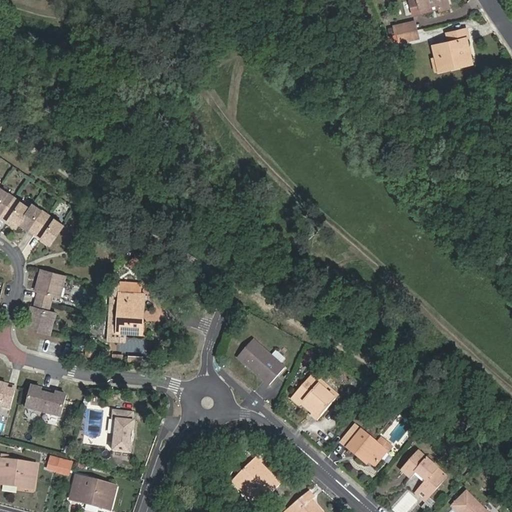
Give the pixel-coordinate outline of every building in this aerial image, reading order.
[(410,0),(414,16),(422,14),(420,8),(439,4),(440,10),(449,8),(447,0),(410,0)] [(422,14),(440,10),(439,4),(420,8),(422,14)] [(402,36),(414,33),(412,24),(397,28),(399,37),(402,36)] [(459,62),(460,66),(471,64),(466,39),(469,38),(467,29),(447,33),(449,42),(434,46),(436,56),(440,71),(450,69),(449,65),(459,62)] [(421,39),(419,31),(414,33),(402,36),(403,44),(421,39)] [(434,72),(440,71),(436,56),(431,58),(434,72)] [(30,208),(0,187),(0,215),(17,227),(20,223),(51,244),(64,226),(32,204),(30,208)] [(61,297),(66,276),(42,269),(39,279),(42,280),(39,291),(35,307),(32,318),(29,318),(26,327),(51,334),(56,312),(50,310),(54,295),(61,297)] [(120,283),(120,292),(142,293),(142,283),(120,283)] [(120,292),(119,315),(138,321),(144,323),(144,321),(140,321),(142,293),(120,292)] [(138,321),(119,315),(118,332),(144,333),(144,323),(138,321)] [(285,368),(280,364),(271,355),(254,339),(238,357),(269,385),(285,368)] [(271,355),(280,364),(285,358),(276,350),(271,355)] [(318,384),(322,381),(322,380),(314,373),(291,399),(299,406),(301,404),(304,401),(314,411),(311,414),(310,415),(317,421),(336,399),(318,384)] [(339,396),(322,381),(318,384),(336,399),(339,396)] [(0,406),(11,409),(17,387),(0,382),(0,406)] [(67,395),(32,386),(27,408),(61,417),(67,395)] [(301,404),(311,414),(314,411),(304,401),(301,404)] [(132,431),(136,432),(137,421),(135,421),(137,412),(115,409),(114,419),(118,419),(114,451),(134,452),(135,441),(131,440),(132,431)] [(356,451),(369,461),(374,466),(387,452),(356,426),(341,443),(354,454),(356,451)] [(366,464),(369,461),(356,451),(354,454),(366,464)] [(418,490),(428,498),(448,476),(419,451),(401,471),(410,479),(416,473),(425,482),(418,490)] [(57,471),(60,459),(51,456),(47,468),(57,471)] [(258,466),(260,463),(262,462),(257,457),(235,478),(251,495),(249,498),(257,506),(281,483),(267,469),(264,472),(258,466)] [(38,464),(0,458),(0,481),(23,485),(22,487),(34,489),(38,464)] [(73,463),(60,459),(57,471),(70,474),(73,463)] [(267,469),(260,463),(258,466),(264,472),(267,469)] [(111,510),(117,486),(77,476),(71,497),(99,505),(99,506),(111,510)] [(232,481),(249,498),(251,495),(235,478),(232,481)] [(424,503),(428,498),(418,490),(415,493),(424,503)] [(322,511),(312,499),(314,498),(310,491),(287,509),(289,511),(322,511)] [(486,511),(467,492),(453,506),(458,511),(486,511)]
